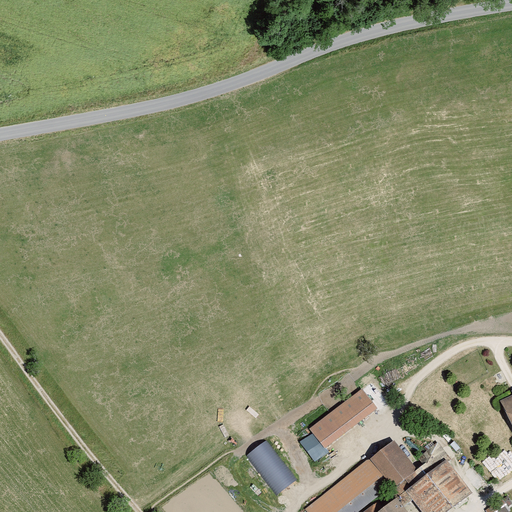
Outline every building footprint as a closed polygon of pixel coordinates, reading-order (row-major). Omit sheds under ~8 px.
[(379,411),(363,390),(312,431),(328,451),(379,411)] [(511,398),(503,403),(511,421),(511,398)] [(296,480),(267,442),(247,457),(277,495),(296,480)] [(307,511),(360,511),(393,487),(396,492),(419,472),(395,442),(307,511)] [(428,450),(431,456),(442,448),(439,443),(428,450)] [(448,463),(385,511),(411,511),(410,510),(414,507),(418,511),(455,511),(475,497),(448,463)] [(491,507),(492,511),(507,511),(506,503),(491,507)]
